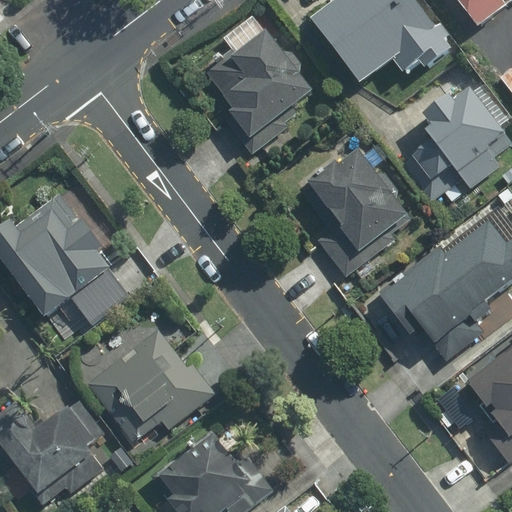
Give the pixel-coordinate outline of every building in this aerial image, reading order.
[(370,84),(400,60),(411,74),(426,62),(433,71),(461,50),(453,40),(456,38),(426,0),(344,0),(319,20),(370,84)] [(511,0),(464,0),(486,28),(511,9),(511,0)] [(323,92),(275,31),(245,54),(240,49),(210,72),(241,111),(231,120),(259,155),(291,130),(285,122),(323,92)] [(511,68),(503,76),(511,87),(511,68)] [(511,131),(479,89),(462,102),(457,96),(430,117),(440,129),(436,132),(440,138),(405,164),(436,205),(470,179),(478,189),(507,167),(499,157),(511,147),(511,131)] [(418,215),(368,152),(349,167),(345,161),(304,194),(335,233),(323,243),(353,280),(386,253),(380,245),(418,215)] [(0,234),(0,245),(55,319),(120,270),(106,252),(112,249),(103,234),(90,220),(82,226),(80,223),(84,219),(66,195),(27,225),(22,218),(0,234)] [(453,246),(447,238),(376,291),(416,343),(423,338),(448,370),(499,331),(491,321),(508,308),(503,301),(511,293),(511,234),(496,213),(453,246)] [(165,331),(94,385),(148,454),(222,397),(198,366),(194,369),(165,331)] [(499,423),(488,431),(511,461),(511,352),(474,382),(491,403),(487,407),(499,423)] [(110,435),(84,403),(45,433),(21,403),(0,420),(0,434),(40,484),(35,488),(50,507),(71,490),(76,496),(109,469),(108,468),(115,462),(101,445),(105,442),(104,441),(110,435)] [(218,431),(157,478),(183,511),(253,511),(279,492),(253,458),(250,460),(243,451),(238,455),(223,435),(222,436),(218,431)]
